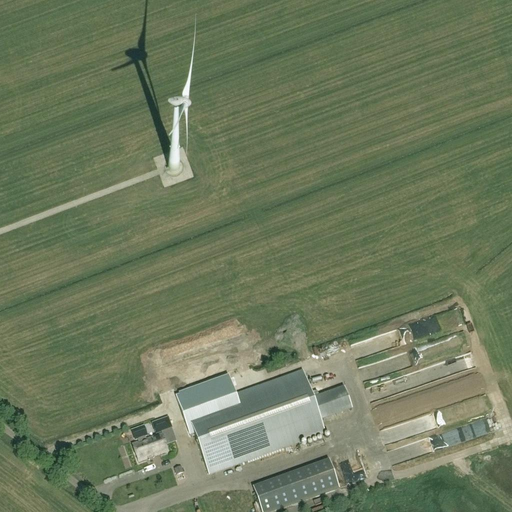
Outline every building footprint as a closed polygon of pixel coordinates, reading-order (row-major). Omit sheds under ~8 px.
[(168,166),(167,167),(168,168),(168,169),(168,170),(169,171),(169,172),(170,172),(171,173),(172,173),(173,174),(174,174),(175,174),(176,173),(177,173),(177,172),(178,172),(179,171),(179,170),(180,169),(180,168),(180,167),(180,166),(180,165),(179,165),(179,164),(178,163),(178,162),(177,162),(176,161),(175,161),(174,161),(173,161),(172,161),(171,162),(170,162),(169,163),(169,164),(168,165),(168,166)] [(424,314),(410,317),(412,324),(426,320),(424,314)] [(408,350),(410,360),(448,350),(445,339),(408,350)] [(448,363),(450,372),(463,369),(461,360),(448,363)] [(190,437),(194,435),(208,475),(323,434),(319,422),(351,411),(344,390),(313,401),(303,374),(235,398),(228,379),(175,398),(190,437)] [(417,407),(445,399),(443,389),(414,396),(417,407)] [(171,429),(168,419),(158,422),(162,432),(171,429)] [(509,422),(500,421),(499,436),(507,437),(509,422)] [(482,422),(442,432),(445,443),(485,433),(482,422)] [(139,443),(132,445),(138,463),(146,460),(147,458),(153,456),(154,457),(168,452),(162,435),(146,441),(144,437),(148,436),(145,427),(133,432),(136,440),(138,440),(139,443)] [(422,442),(384,454),(387,465),(425,453),(422,442)] [(151,460),(148,464),(156,468),(158,464),(151,460)] [(253,489),(261,511),(274,511),(339,489),(329,462),(253,489)] [(174,469),(176,475),(183,472),(180,466),(174,469)] [(351,475),(342,479),(345,485),(364,477),(360,467),(350,471),(351,475)]
